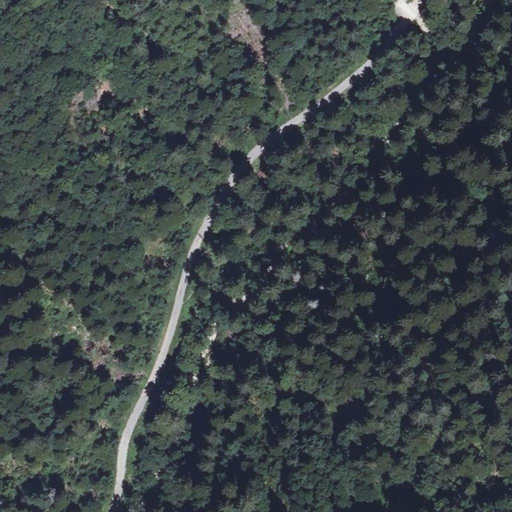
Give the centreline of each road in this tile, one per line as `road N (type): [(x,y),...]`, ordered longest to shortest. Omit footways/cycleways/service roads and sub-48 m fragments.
road 1 (track): [(109,511),(127,428),(172,330),(202,233),(271,140),(358,73),(424,0)]
road 2 (track): [(369,511),(511,489)]
